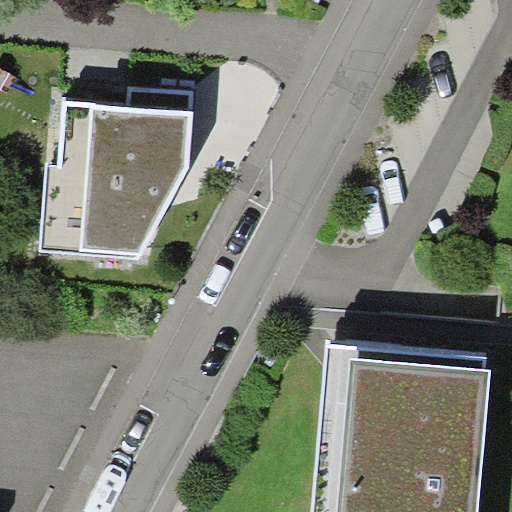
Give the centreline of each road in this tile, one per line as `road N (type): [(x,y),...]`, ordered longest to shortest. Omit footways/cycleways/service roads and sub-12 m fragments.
road 1 (residential): [(362,41),(115,511)]
road 2 (unknown): [(511,0),(507,30),(388,251),(348,268),(256,241)]
road 3 (residential): [(0,14),(362,41)]
